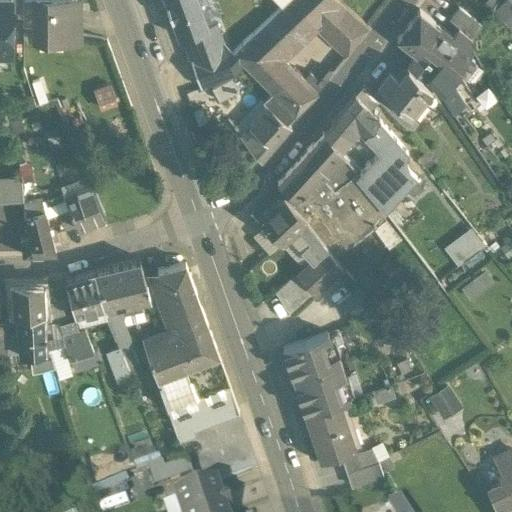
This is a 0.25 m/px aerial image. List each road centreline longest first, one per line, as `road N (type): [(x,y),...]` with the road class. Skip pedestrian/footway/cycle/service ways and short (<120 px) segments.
road 1 (residential): [(412,0),(240,202),(201,227)]
road 2 (residential): [(201,227),(300,511)]
road 3 (residential): [(118,0),(201,227)]
road 4 (residential): [(201,227),(42,265),(0,266)]
